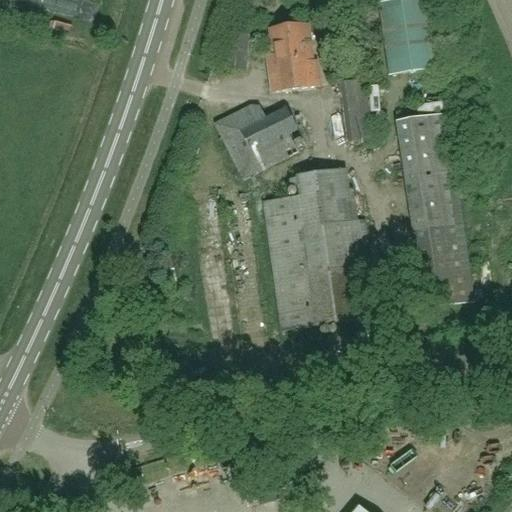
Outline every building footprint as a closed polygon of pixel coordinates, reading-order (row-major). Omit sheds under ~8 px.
[(389,78),(451,68),(440,0),(407,0),(378,4),(389,78)] [(313,68),(312,68),(307,26),(268,31),(272,65),(267,65),(266,65),(270,95),(319,89),(317,70),(313,70),(313,68)] [(246,73),(250,37),(229,34),(225,70),(246,73)] [(347,144),(372,140),(365,82),(339,85),(347,144)] [(243,182),(298,154),(290,136),(297,132),(286,111),(266,121),(259,107),(252,107),(215,125),(243,182)] [(425,312),(474,305),(445,116),(396,124),(425,312)] [(281,332),(379,319),(366,222),(357,223),(352,192),(349,193),(346,171),(297,178),(299,198),(263,203),(281,332)] [(221,202),(197,205),(209,294),(233,291),(221,202)] [(482,223),(471,224),(475,246),(485,244),(482,223)] [(494,255),(511,257),(511,247),(511,238),(496,237),(494,255)] [(472,255),(475,274),(484,272),(481,253),(472,255)] [(290,474),(273,479),(277,492),(293,487),(290,474)]
